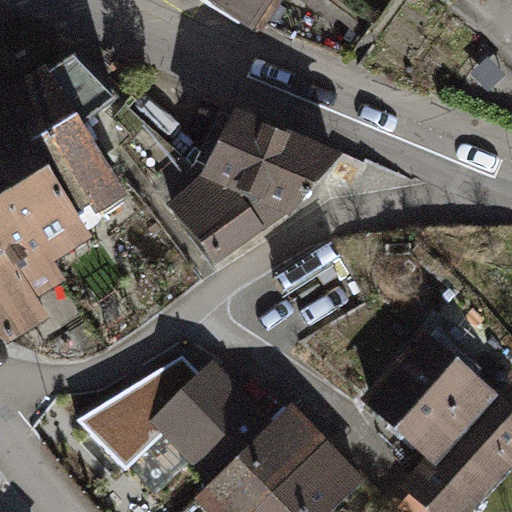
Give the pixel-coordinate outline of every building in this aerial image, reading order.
[(228,0),(254,16),(264,0),(228,0)] [(69,67),(0,108),(0,185),(2,188),(78,143),(64,120),(92,104),(69,67)] [(322,157),(224,118),(200,179),(165,203),(215,275),(298,218),(322,157)] [(118,207),(78,143),(2,188),(53,271),(89,249),(72,221),(92,209),(98,218),(118,207)] [(2,188),(0,189),(0,352),(2,355),(43,330),(29,308),(63,287),(53,271),(2,188)] [(511,408),(419,330),(357,403),(427,462),(403,491),(427,511),(462,511),(511,453),(511,408)] [(208,378),(160,423),(219,486),(200,502),(208,511),(251,511),(326,443),(281,394),(250,423),(208,378)] [(326,443),(251,511),(333,511),(364,484),(326,443)]
